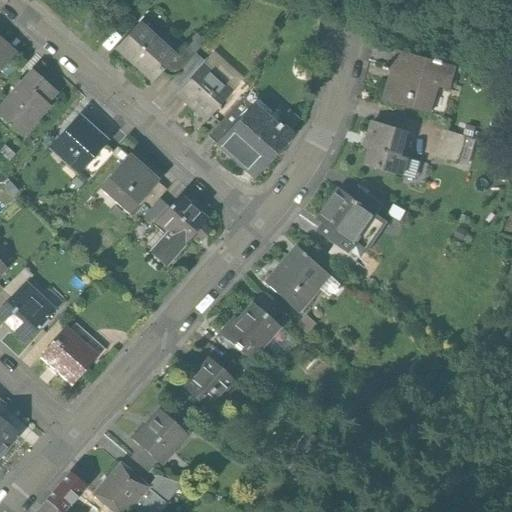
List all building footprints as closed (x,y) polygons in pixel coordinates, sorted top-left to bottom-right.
[(174,57),(138,25),(116,50),(152,82),(168,64),(174,57)] [(194,56),(185,47),(175,58),(174,57),(168,64),(179,73),(194,56)] [(0,70),(10,59),(0,49),(0,70)] [(455,69),(401,53),(396,71),(398,71),(395,83),(393,83),(387,102),(428,114),(436,87),(448,91),(455,69)] [(230,95),(200,69),(178,94),(207,120),(230,95)] [(32,72),(0,109),(0,117),(12,128),(24,115),(34,124),(49,107),(44,103),(53,92),(57,95),(58,94),(32,72)] [(243,96),(207,137),(217,145),(253,104),(243,96)] [(289,136),(253,104),(217,145),(254,179),(267,165),(265,163),(289,136)] [(106,143),(79,119),(51,150),(78,174),(82,171),(105,145),(106,143)] [(406,133),(373,124),(366,149),(370,150),(365,168),(402,178),(407,160),(400,158),(406,133)] [(466,139),(445,133),(438,158),(459,165),(466,139)] [(105,145),(82,171),(91,179),(114,154),(105,145)] [(156,183),(126,157),(92,196),(110,212),(115,206),(127,216),(138,203),(156,183)] [(156,183),(138,203),(148,211),(156,202),(165,191),(156,183)] [(353,200),(338,190),(337,191),(338,192),(318,220),(317,219),(317,220),(323,225),(317,232),(336,246),(349,255),(350,252),(355,246),(354,245),(374,217),(375,217),(376,216),(353,200)] [(383,207),(360,191),(353,200),(376,216),(383,207)] [(204,222),(177,199),(167,211),(156,223),(169,235),(156,250),(169,261),(204,222)] [(148,211),(139,221),(150,230),(156,223),(167,211),(156,202),(148,211)] [(349,255),(336,246),(330,256),(349,269),(358,257),(350,252),(349,255)] [(331,278),(298,248),(265,284),(298,314),(331,278)] [(38,301),(23,287),(0,311),(0,322),(25,345),(50,317),(36,304),(38,301)] [(293,340),(254,305),(239,322),(234,318),(219,335),(233,348),(248,362),(249,361),(265,342),(280,355),(293,340)] [(95,358),(65,332),(41,360),(71,386),(95,358)] [(233,348),(223,360),(242,377),(253,364),(249,361),(248,362),(233,348)] [(233,384),(207,362),(184,388),(209,411),(233,384)] [(186,435),(161,413),(135,443),(141,447),(158,463),(169,450),(172,452),(186,435)] [(0,457),(17,437),(0,422),(0,457)] [(158,463),(141,447),(130,459),(148,475),(158,463)] [(127,511),(146,489),(118,467),(94,497),(112,511),(127,511)] [(64,511),(84,489),(70,477),(59,489),(57,487),(53,493),(55,495),(45,505),(53,511),(64,511)]
